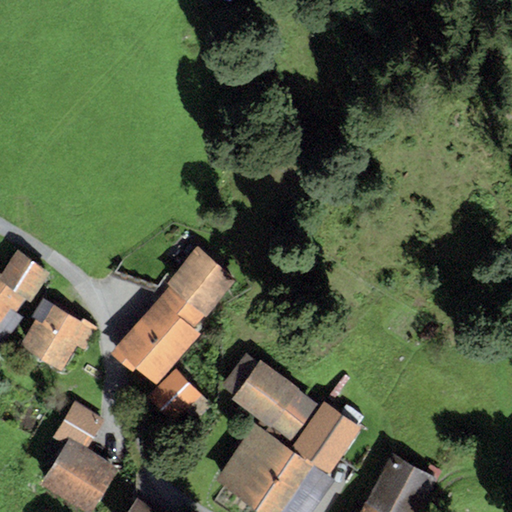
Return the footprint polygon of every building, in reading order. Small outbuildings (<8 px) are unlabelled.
[(237,279),(197,246),(166,283),(168,285),(204,315),(206,316),(237,279)] [(48,273),(16,251),(0,273),(0,280),(25,299),(29,302),(48,273)] [(0,320),(9,308),(15,313),(25,299),(0,280),(0,320)] [(204,315),(168,285),(109,352),(131,371),(135,367),(155,385),(200,335),(192,328),(204,315)] [(35,319),(19,346),(60,371),(76,346),(84,351),(98,328),(82,319),(80,322),(42,298),(30,316),(35,319)] [(318,404),(259,360),(258,362),(245,353),(221,386),(234,395),(231,399),(290,442),(318,404)] [(176,368),(147,397),(172,423),(184,411),(195,422),(212,405),(176,368)] [(104,419),(74,401),(52,437),(65,445),(69,438),(86,448),(104,419)] [(376,438),(322,401),(289,449),(294,452),(328,475),(339,459),(355,470),(376,438)] [(213,481),(255,509),(294,452),(289,449),(253,424),(213,481)] [(86,448),(69,438),(65,445),(41,483),(88,511),(92,511),(119,469),(86,448)] [(328,475),(294,452),(255,509),(258,511),(310,511),(333,479),(328,475)] [(511,453),(503,467),(511,472),(511,453)] [(417,511),(436,478),(391,454),(364,504),(378,511),(417,511)] [(158,511),(136,497),(125,511),(158,511)]
